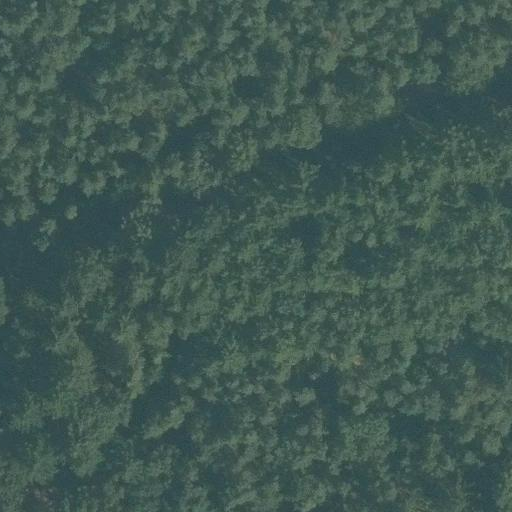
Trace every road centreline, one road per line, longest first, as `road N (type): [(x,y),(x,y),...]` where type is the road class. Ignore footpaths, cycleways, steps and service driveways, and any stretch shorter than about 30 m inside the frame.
road 1 (unclassified): [(0,247),(511,59)]
road 2 (track): [(24,238),(0,426)]
